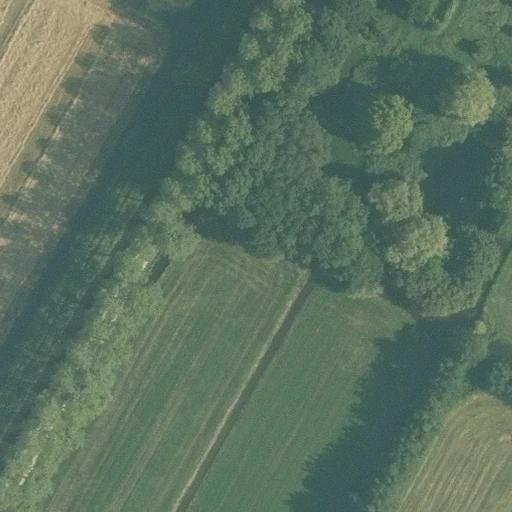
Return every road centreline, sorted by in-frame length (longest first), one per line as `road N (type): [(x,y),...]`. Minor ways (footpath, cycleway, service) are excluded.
road 1 (unclassified): [(0,508),(290,0)]
road 2 (track): [(0,417),(237,0)]
